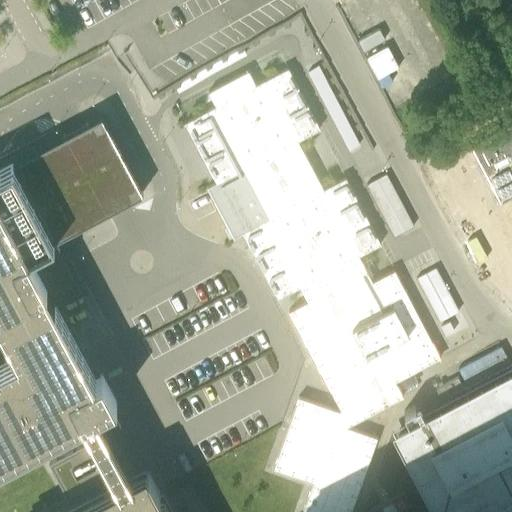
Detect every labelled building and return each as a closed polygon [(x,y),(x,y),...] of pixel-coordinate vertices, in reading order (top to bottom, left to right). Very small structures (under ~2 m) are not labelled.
[(349,148),(359,142),(319,66),(309,71),(349,148)] [(350,511),(379,439),(347,426),(403,396),(396,383),(440,359),(394,272),(372,283),(357,256),(380,245),(345,179),(323,191),(297,142),(318,131),(285,67),(253,84),(248,75),(208,96),(213,105),(184,121),(215,181),(207,186),(234,237),(242,232),(255,256),(277,299),(301,286),(308,300),(290,310),(343,411),(341,412),(301,397),(274,468),(312,483),(301,511),(350,511)] [(0,168),(0,462),(83,419),(93,439),(50,462),(68,496),(111,473),(119,487),(146,472),(109,404),(116,400),(102,374),(95,377),(55,302),(81,289),(67,264),(54,239),(113,208),(143,192),(102,114),(73,130),(0,168)] [(387,173),(367,183),(394,234),(414,224),(387,173)] [(448,337),(469,326),(438,267),(417,278),(448,337)] [(511,511),(511,377),(509,372),(397,431),(439,511),(176,511),(167,495),(159,496),(146,472),(119,487),(70,511),(511,511)] [(262,430),(282,420),(277,412),(258,422),(262,430)] [(164,457),(156,461),(165,479),(178,473),(173,462),(168,465),(164,457)]
